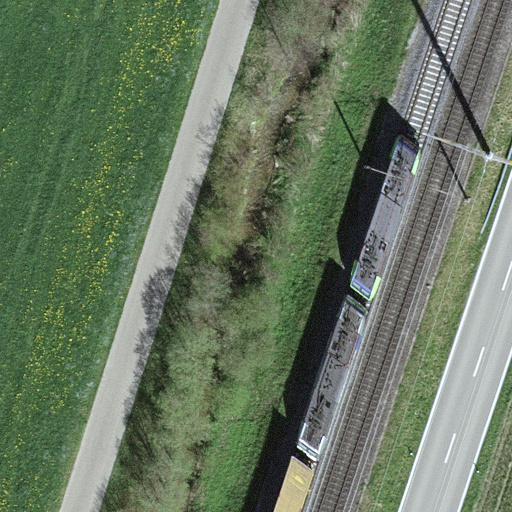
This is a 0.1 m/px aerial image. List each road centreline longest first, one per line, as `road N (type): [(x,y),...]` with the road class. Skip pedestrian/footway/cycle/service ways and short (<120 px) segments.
road 1 (unclassified): [(65,511),(235,0)]
road 2 (secondary): [(511,269),(432,511)]
